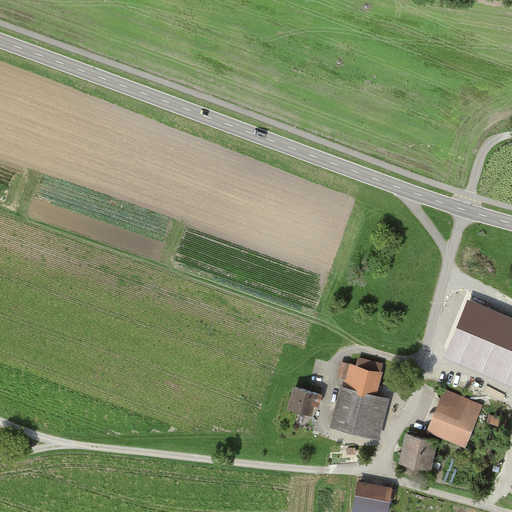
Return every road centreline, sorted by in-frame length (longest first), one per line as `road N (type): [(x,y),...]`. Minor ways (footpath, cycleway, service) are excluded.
road 1 (tertiary): [(511,223),(0,40)]
road 2 (track): [(377,469),(90,446),(0,455)]
road 3 (unknown): [(389,450),(325,426),(337,361),(364,352),(423,363)]
road 4 (track): [(377,469),(417,396),(449,268)]
road 5 (track): [(511,134),(483,151),(449,268)]
road 6 (track): [(377,469),(501,511)]
